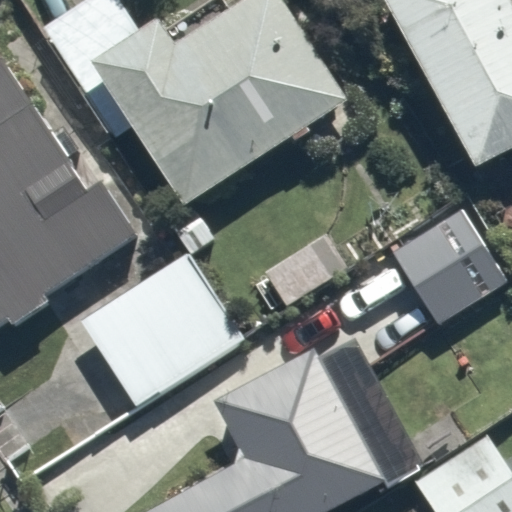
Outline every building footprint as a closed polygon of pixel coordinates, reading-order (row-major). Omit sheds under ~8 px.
[(220,0),(147,48),(115,0),(75,0),(34,28),(68,80),(77,74),(162,203),(333,90),(273,0),(220,0)] [(511,8),(507,0),(358,0),(457,171),(511,139),(511,8)] [(0,317),(132,218),(3,46),(0,48),(0,317)] [(503,279),(448,197),(374,247),(430,329),(503,279)] [(229,340),(167,248),(56,323),(118,416),(229,340)] [(312,511),(409,460),(337,325),(201,397),(234,459),(133,511),(312,511)] [(511,511),(511,482),(491,439),(406,480),(421,511),(511,511)]
